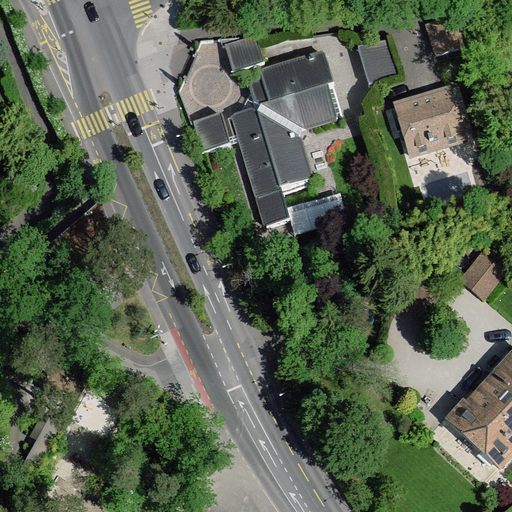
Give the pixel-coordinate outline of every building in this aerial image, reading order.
[(457,20),(429,28),(437,57),(466,49),(457,20)] [(257,38),(226,48),(235,76),(266,67),(257,38)] [(400,80),(389,41),(359,50),(371,88),(400,80)] [(344,119),(326,57),(261,76),(263,85),(251,88),(256,106),(252,112),(235,117),(260,202),(314,186),(300,137),(303,131),(344,119)] [(424,100),(397,108),(413,158),(434,152),(432,146),(464,137),(451,95),(425,103),(424,100)] [(231,147),(222,116),(194,124),(204,155),(231,147)] [(93,216),(51,252),(58,266),(72,274),(104,245),(93,216)] [(484,256),(462,283),(485,301),(507,274),(484,256)] [(452,296),(427,277),(406,304),(430,323),(452,296)] [(94,371),(64,355),(54,374),(55,375),(82,389),(85,391),(94,371)] [(511,361),(494,382),(511,399),(511,361)] [(82,389),(55,375),(48,390),(74,404),(82,389)] [(500,471),(511,458),(511,399),(494,382),(454,428),(500,471)] [(111,406),(88,393),(72,421),(96,434),(111,406)] [(64,426),(45,416),(34,434),(42,438),(17,483),(29,490),(64,426)]
